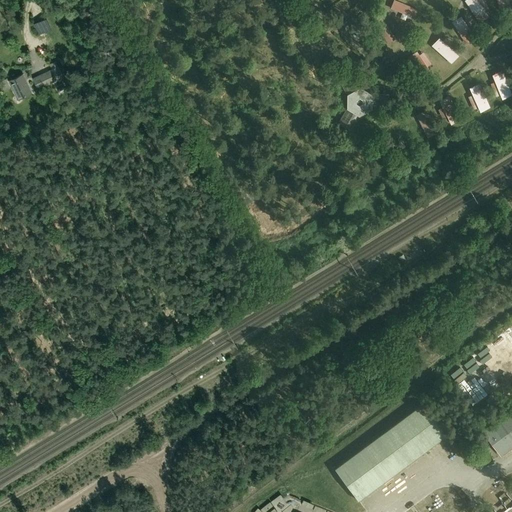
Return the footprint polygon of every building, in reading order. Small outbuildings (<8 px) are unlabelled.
[(414,18),(418,9),(396,0),(393,0),(391,8),(414,18)] [(489,16),(478,0),(464,0),(465,0),(480,23),(489,16)] [(511,7),(509,0),(497,0),(501,11),(511,7)] [(476,38),(461,15),(452,21),(466,44),(476,38)] [(374,22),(388,44),(396,38),(382,17),(374,22)] [(459,55),(439,37),(432,45),(451,63),(459,55)] [(277,55),(269,39),(262,42),(270,58),(277,55)] [(245,50),(252,66),(259,63),(252,47),(245,50)] [(432,73),(417,50),(408,57),(423,79),(432,73)] [(241,71),(234,55),(227,58),(235,74),(241,71)] [(38,89),(64,77),(56,61),(49,64),(52,69),(32,78),(38,89)] [(224,79),(216,64),(209,67),(217,82),(224,79)] [(511,95),(511,92),(503,70),(492,75),(502,99),(511,95)] [(388,94),(372,94),(360,87),(352,73),(339,80),(347,94),(347,108),(339,122),(351,130),(360,116),(372,108),(388,109),(388,94)] [(9,81),(18,99),(31,93),(22,75),(9,81)] [(443,88),(451,86),(449,80),(441,82),(443,88)] [(491,107),(480,83),(469,87),(480,112),(491,107)] [(440,100),(452,124),(462,118),(449,95),(440,100)] [(416,115),(428,138),(437,133),(425,110),(416,115)] [(423,403),(335,469),(358,500),(359,500),(447,435),(423,403)] [(511,408),(483,430),(501,455),(511,446),(511,408)]
